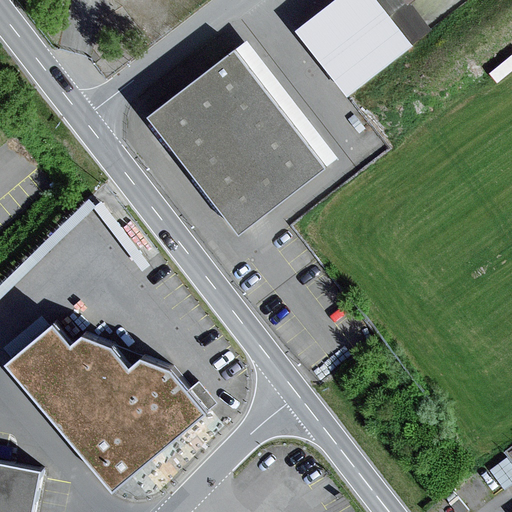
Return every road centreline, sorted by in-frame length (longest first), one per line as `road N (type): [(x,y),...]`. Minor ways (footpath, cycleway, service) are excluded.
road 1 (secondary): [(389,511),(89,128)]
road 2 (unclassified): [(89,128),(243,0)]
road 3 (secondary): [(89,128),(0,12)]
